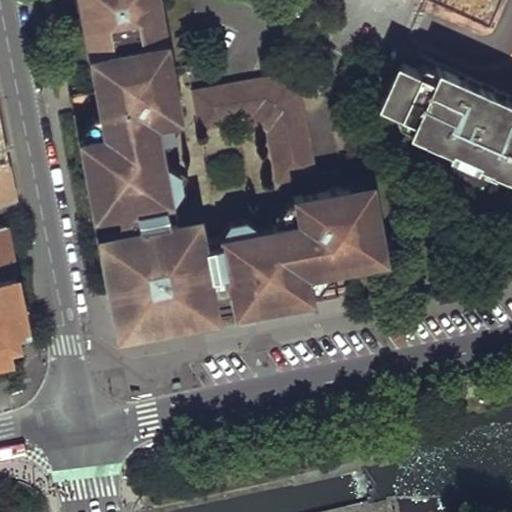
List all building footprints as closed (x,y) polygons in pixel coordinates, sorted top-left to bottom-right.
[(89,0),(90,4),(82,5),(97,86),(104,117),(76,123),(116,313),(146,333),(161,330),(316,298),(315,292),(311,273),(328,269),(367,260),(365,251),(377,248),(376,236),(385,234),(381,203),(369,205),(366,189),(352,191),(351,180),(293,192),(294,198),(297,216),(278,220),(213,234),(181,215),(168,146),(164,126),(182,121),(186,121),(161,0),(89,0)] [(511,120),(433,89),(437,78),(409,67),(391,110),(419,121),(414,134),(511,175),(511,120)] [(511,95),(442,67),(437,78),(433,89),(511,120),(511,95)] [(280,182),(290,180),(277,123),(289,107),(304,116),(300,93),(280,82),(258,86),(272,95),(261,110),(204,122),(206,131),(253,123),(270,132),(280,182)] [(261,110),(272,95),(258,86),(199,98),(204,122),(261,110)] [(317,174),(304,116),(289,107),(277,123),(290,180),(317,174)] [(173,145),(183,126),(182,121),(164,126),(168,146),(173,145)] [(0,162),(0,201),(13,200),(9,181),(5,162),(0,162)] [(366,189),(363,178),(351,180),(352,191),(366,189)] [(278,220),(297,216),(294,198),(288,200),(276,216),(278,220)] [(0,207),(0,224),(3,224),(18,222),(15,205),(0,207)] [(0,277),(12,275),(3,224),(0,224),(0,277)] [(379,257),(377,248),(365,251),(367,260),(379,257)] [(330,277),(328,269),(311,273),(315,292),(318,291),(330,277)] [(0,358),(10,351),(18,338),(21,326),(12,275),(0,277),(0,358)]
